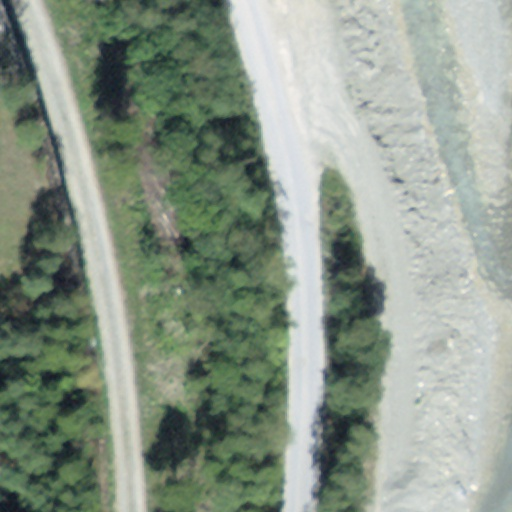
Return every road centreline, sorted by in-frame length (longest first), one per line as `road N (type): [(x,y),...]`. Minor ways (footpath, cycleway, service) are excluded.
road 1 (track): [(13,0),(77,147),(117,400),(121,511)]
road 2 (track): [(258,0),(287,139),(306,360),(296,511)]
